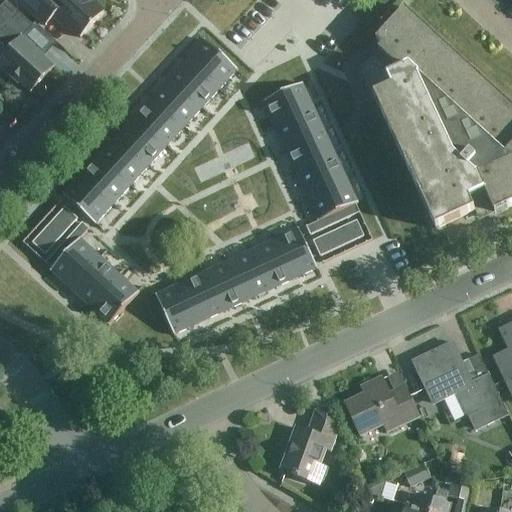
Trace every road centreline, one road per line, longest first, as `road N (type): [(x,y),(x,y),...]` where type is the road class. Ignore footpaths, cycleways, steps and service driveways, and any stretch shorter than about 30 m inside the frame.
road 1 (unclassified): [(202,414),(511,265)]
road 2 (residential): [(0,180),(162,3)]
road 3 (unclassified): [(73,473),(202,414)]
road 4 (unclassified): [(73,473),(58,433),(0,353)]
